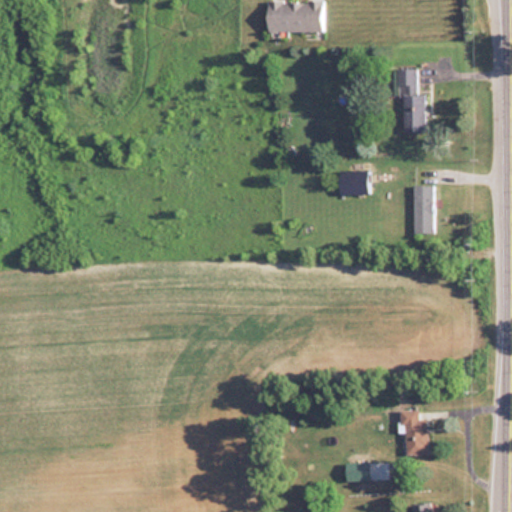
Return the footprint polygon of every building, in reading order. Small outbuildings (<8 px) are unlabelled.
[(270,33),(325,33),(325,3),(270,3),(270,33)] [(405,99),(405,133),(427,133),(427,96),(418,96),(418,70),(400,70),(400,99),(405,99)] [(340,171),(340,196),(370,196),(370,171),(340,171)] [(435,234),(435,186),(414,186),(414,234),(435,234)] [(422,421),(422,413),(407,413),(408,456),(430,455),(429,421),(422,421)] [(346,463),(346,481),(386,480),(386,462),(346,463)] [(431,511),(431,503),(412,504),(412,511),(431,511)]
